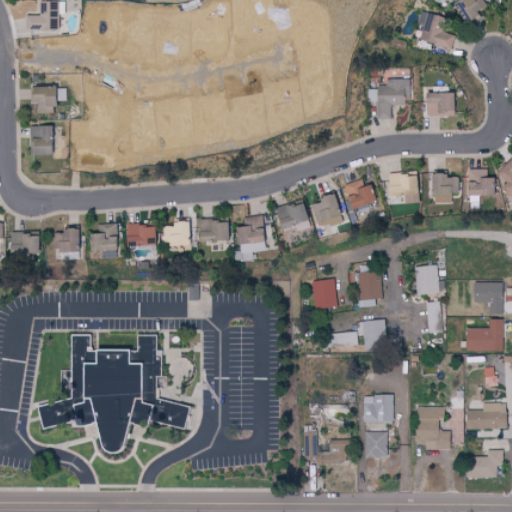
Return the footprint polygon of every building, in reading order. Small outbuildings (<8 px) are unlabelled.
[(60,28),(60,0),(41,0),(41,13),(28,13),(28,28),(60,28)] [(456,0),(467,22),(482,15),(479,10),(488,6),(485,0),(456,0)] [(424,24),(421,39),(453,47),(457,34),(442,30),(446,15),(422,9),(419,23),(424,24)] [(392,117),(392,102),(413,102),(412,77),(388,78),(388,84),(377,84),(377,89),(369,89),(369,99),(378,99),(378,118),(392,117)] [(68,99),(68,85),(36,86),(36,101),(40,101),(40,111),(58,111),(58,99),(68,99)] [(428,91),(429,115),(458,114),(457,91),(428,91)] [(55,153),(55,124),(33,125),(33,153),(55,153)] [(511,160),(500,170),(509,181),(503,186),(511,196),(511,160)] [(488,167),(470,168),(471,201),(481,200),(481,194),(497,194),(496,176),(489,177),(488,167)] [(421,201),(420,171),(391,171),(392,195),(406,194),(407,201),(421,201)] [(435,201),(454,201),(454,193),(461,193),(460,175),(449,176),(449,171),(434,172),(435,201)] [(354,208),(379,200),(374,183),(367,185),(364,177),(346,183),(354,208)] [(346,219),(337,193),(313,202),(322,228),(346,219)] [(278,207),(285,228),(312,219),(305,198),(278,207)] [(245,215),(246,225),(241,225),(242,251),(238,251),(239,259),(255,258),(255,250),(267,249),(265,214),(245,215)] [(204,240),(233,239),(232,218),(203,218),(204,240)] [(132,244),(160,243),(159,220),(130,222),(132,244)] [(193,243),(193,220),(176,220),(176,225),(167,224),(166,243),(193,243)] [(95,250),(104,249),(104,257),(121,256),(120,222),(101,223),(101,232),(94,232),(95,250)] [(82,227),(66,227),(66,232),(56,232),(55,247),(63,247),(63,257),(81,258),(82,227)] [(42,231),(13,232),(14,253),(43,252),(42,231)] [(417,293),(440,292),(439,264),(416,265),(417,293)] [(384,297),(383,270),(359,271),(360,305),(366,305),(366,298),(384,297)] [(315,308),(338,307),(337,278),(314,279),(315,308)] [(190,299),(200,299),(200,282),(191,282),(190,299)] [(430,331),(443,331),(442,300),(428,301),(430,331)] [(387,318),(359,320),(360,333),(365,333),(366,348),(388,347),(387,318)] [(505,318),(491,318),(491,327),(468,326),(468,349),(504,350),(505,318)] [(161,398),(156,376),(165,374),(156,332),(142,335),(140,344),(97,353),(97,355),(88,357),(94,331),(74,335),(86,368),(84,376),(84,380),(85,380),(90,401),(77,403),(80,417),(88,419),(89,424),(101,422),(106,448),(118,451),(126,449),(133,422),(151,426),(153,419),(187,427),(192,405),(161,398)] [(329,343),(359,344),(359,332),(329,331),(329,343)] [(498,384),(497,365),(486,366),(487,384),(498,384)] [(395,394),(365,393),(365,421),(394,422),(395,394)] [(79,419),(76,404),(66,406),(64,399),(40,405),(45,427),(79,419)] [(468,409),(469,427),(508,427),(508,401),(484,402),(484,408),(468,409)] [(446,405),(418,405),(417,442),(427,442),(427,448),(452,448),(453,429),(441,429),(441,416),(446,416),(446,405)] [(304,431),(305,456),(319,455),(318,430),(304,431)] [(389,430),(366,430),(367,456),(389,456),(389,430)] [(319,462),(350,461),(350,438),(330,438),(330,449),(319,449),(319,462)] [(499,476),(499,464),(505,464),(505,448),(489,448),(489,455),(468,455),(467,476),(499,476)]
